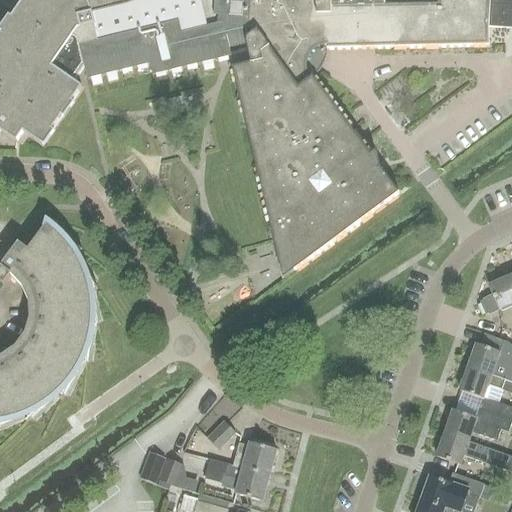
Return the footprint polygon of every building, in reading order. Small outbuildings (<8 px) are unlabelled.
[(511,0),(139,0),(137,1),(133,3),(128,5),(124,6),(122,0),(23,0),(0,33),(0,133),(15,144),(22,134),(41,147),(81,89),(73,83),(83,68),(87,81),(149,66),(152,78),(231,59),(229,50),(245,46),(250,65),(231,70),(282,282),(398,195),(311,79),(325,51),(487,47),(487,29),(487,27),(511,29),(511,0)] [(18,245),(15,249),(0,248),(0,284),(3,287),(10,278),(23,287),(28,304),(30,321),(25,336),(15,350),(1,359),(0,359),(0,419),(2,419),(4,425),(27,415),(25,411),(36,406),(40,411),(58,394),(55,391),(64,382),(70,386),(81,363),(76,361),(81,352),(88,351),(91,327),(86,326),(88,314),(94,313),(89,289),(84,290),(81,278),(87,275),(73,254),(69,257),(63,247),(67,241),(47,227),(28,252),(18,245)] [(511,280),(511,277),(488,287),(493,297),(483,302),(484,303),(480,305),(485,315),(488,314),(489,315),(498,311),(511,305),(511,280)] [(511,385),(511,384),(511,348),(507,344),(484,336),(480,348),(475,346),(467,369),(511,385)] [(511,384),(511,385),(467,369),(459,392),(483,401),(479,411),(511,423),(511,410),(483,400),(488,387),(511,395),(511,384)] [(511,423),(479,411),(476,420),(452,412),(444,435),(468,443),(471,434),(497,443),(500,431),(508,434),(511,423)] [(206,439),(219,452),(236,435),(223,422),(206,439)] [(463,458),(496,469),(511,475),(511,472),(511,459),(468,444),(468,443),(444,435),(436,459),(459,467),(463,458)] [(242,470),(269,477),(276,452),(250,444),(249,448),(239,445),(233,467),(242,469),(242,470)] [(150,454),(140,480),(155,486),(165,460),(150,454)] [(159,483),(158,487),(169,491),(170,488),(174,489),(182,466),(167,461),(159,483)] [(221,484),(223,477),(235,481),(232,491),(236,493),(235,496),(262,504),(269,477),(242,470),(242,469),(233,467),(233,468),(210,461),(205,480),(221,484)] [(429,477),(420,502),(448,511),(474,511),(484,486),(473,482),(454,475),(450,485),(429,477)] [(182,511),(194,511),(197,502),(197,500),(184,497),(180,511),(182,511)] [(227,511),(228,510),(197,502),(194,511),(227,511)] [(448,511),(420,502),(416,511),(448,511)]
